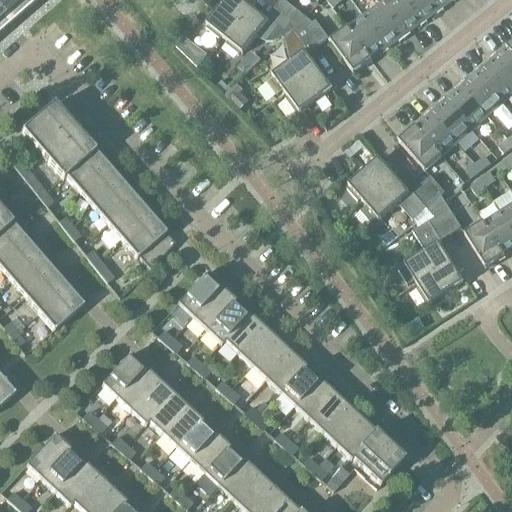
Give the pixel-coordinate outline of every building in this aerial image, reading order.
[(0,0),(0,14),(10,26),(24,13),(13,0),(0,0)] [(38,0),(13,0),(24,13),(39,0),(38,0)] [(221,38),(224,41),(251,8),(245,3),(244,5),(237,0),(227,0),(206,27),(208,28),(206,31),(219,41),(221,38)] [(329,0),(326,3),(333,10),(342,2),(340,0),(329,0)] [(400,0),(387,0),(380,6),(405,40),(411,36),(409,34),(420,26),(400,0)] [(400,0),(420,26),(421,28),(427,24),(426,22),(436,14),(425,0),(400,0)] [(451,0),(425,0),(436,14),(438,16),(443,12),(442,10),(453,2),(451,0)] [(282,1),(274,10),(291,23),(299,14),(282,1)] [(380,6),(363,18),(387,50),(398,42),(400,44),(405,40),(380,6)] [(251,8),(224,41),(227,44),(225,46),(238,56),(240,54),(242,56),(255,40),(260,44),(265,46),(273,46),(276,45),(278,43),(281,39),(283,41),(292,32),(289,27),(284,33),(267,20),(265,22),(255,14),(256,12),(251,8)] [(284,33),(289,27),(288,27),(291,23),(274,10),(267,20),(284,33)] [(0,14),(0,34),(10,26),(0,14)] [(291,23),(288,27),(289,27),(292,32),(305,20),(299,14),(291,23)] [(363,18),(347,30),(371,62),(382,55),(383,57),(389,52),(387,50),(363,18)] [(305,20),(292,32),(296,37),(306,30),(313,25),(312,25),(305,20)] [(313,25),(306,30),(319,47),(328,40),(315,23),(312,25),(313,25)] [(306,30),(296,37),(309,54),(319,47),(306,30)] [(371,62),(347,30),(330,43),(354,75),(365,67),(367,69),(372,64),(371,62)] [(273,80),(267,84),(276,97),(283,93),(285,96),(320,71),(316,65),(314,67),(306,56),(309,54),(296,37),(292,32),(283,41),(290,64),(272,77),(273,80)] [(176,50),(176,51),(196,70),(205,58),(183,40),(176,50)] [(489,60),(491,62),(511,85),(511,54),(506,48),(496,57),(495,55),(489,60)] [(474,73),(476,75),(502,106),(511,97),(511,85),(491,62),(481,71),(479,69),(474,73)] [(320,71),(285,96),(288,99),(285,101),(295,114),(298,113),(299,115),(332,91),(322,78),(324,76),(320,71)] [(464,82),(459,87),(487,119),(502,106),(476,75),(466,84),(464,82)] [(221,84),(216,90),(224,98),(229,92),(221,84)] [(237,87),(226,99),(241,113),(249,105),(239,95),(242,92),(237,87)] [(455,93),(445,102),(472,132),(487,119),(459,87),(454,91),(455,93)] [(440,106),(430,115),(456,146),(472,132),(445,102),(444,100),(438,105),(440,106)] [(62,182),(65,179),(93,154),(53,107),(21,135),(62,182)] [(425,120),(415,129),(441,159),(456,146),(430,115),(428,113),(423,118),(425,120)] [(441,159),(415,129),(413,127),(408,132),(409,133),(398,143),(425,173),(441,159)] [(511,151),(511,147),(508,142),(499,149),(504,157),(511,151)] [(9,163),(16,158),(7,147),(0,153),(9,163)] [(346,156),(352,163),(358,158),(358,153),(354,149),(346,156)] [(65,179),(81,197),(109,172),(93,154),(65,179)] [(9,163),(16,173),(23,167),(16,158),(9,163)] [(511,171),(511,158),(503,165),(509,173),(511,171)] [(485,159),(476,167),(482,175),(491,167),(485,159)] [(361,202),(363,205),(395,177),(391,172),(389,173),(378,161),(348,187),(350,190),(347,192),(358,204),(361,202)] [(16,173),(24,182),(31,177),(23,167),(16,173)] [(482,175),(476,167),(466,174),(472,182),(482,175)] [(81,197),(96,215),(125,190),(109,172),(81,197)] [(490,175),(480,183),(486,191),(496,183),(490,175)] [(31,192),(38,186),(31,177),(24,182),(31,192)] [(366,208),(360,213),(371,226),(377,220),(379,222),(398,206),(413,223),(427,211),(426,210),(412,194),(410,197),(409,196),(398,184),(400,182),(395,177),(363,205),(366,208)] [(431,178),(421,186),(435,202),(441,198),(445,195),(431,178)] [(486,191),(480,183),(471,190),(477,198),(486,191)] [(31,192),(38,201),(46,195),(38,186),(31,192)] [(412,194),(426,210),(435,202),(421,186),(412,194)] [(96,215),(112,233),(141,208),(125,190),(96,215)] [(53,205),(46,195),(38,201),(46,210),(53,205)] [(435,202),(426,210),(427,211),(431,215),(445,205),(441,198),(435,202)] [(445,205),(431,215),(435,220),(439,218),(449,211),(445,205)] [(511,205),(500,214),(511,232),(511,205)] [(112,233),(128,251),(156,226),(141,208),(112,233)] [(427,211),(413,223),(415,227),(431,215),(427,211)] [(449,211),(439,218),(451,236),(461,229),(449,211)] [(0,271),(53,333),(82,308),(0,214),(0,271)] [(511,232),(500,214),(483,224),(504,258),(511,253),(511,232)] [(431,215),(415,227),(418,231),(429,224),(435,220),(431,215)] [(435,220),(429,224),(440,242),(451,236),(439,218),(435,220)] [(58,225),(65,235),(73,229),(65,220),(58,225)] [(414,283),(416,286),(453,263),(449,258),(447,259),(438,245),(441,243),(440,242),(429,224),(418,231),(413,234),(425,253),(404,266),(406,269),(399,273),(407,287),(414,283)] [(504,258),(483,224),(464,236),(486,270),(498,262),(499,264),(505,261),(504,258)] [(156,226),(128,251),(136,261),(138,259),(150,272),(174,247),(156,226)] [(73,229),(65,235),(73,244),(80,239),(73,229)] [(361,250),(351,258),(350,258),(354,263),(358,267),(368,259),(361,250)] [(85,259),(91,267),(98,262),(92,253),(85,259)] [(91,267),(99,277),(106,271),(98,262),(91,267)] [(453,263),(416,286),(419,290),(416,291),(425,305),(427,303),(429,306),(463,285),(454,271),(456,269),(453,263)] [(106,271),(99,277),(106,286),(113,280),(106,271)] [(176,307),(191,321),(220,291),(204,276),(203,277),(204,278),(176,307)] [(191,321),(205,334),(234,304),(220,291),(191,321)] [(205,334),(219,348),(248,317),(234,304),(205,334)] [(223,345),(236,357),(262,330),(248,317),(219,348),(220,348),(223,345)] [(2,331),(10,341),(17,335),(9,326),(2,331)] [(409,327),(399,333),(407,345),(416,339),(409,327)] [(236,357),(250,370),(276,343),(262,330),(236,357)] [(156,340),(165,349),(172,341),(163,333),(156,340)] [(17,335),(10,341),(17,350),(24,345),(17,335)] [(172,341),(165,349),(174,356),(181,349),(172,341)] [(250,370),(264,383),(290,356),(276,343),(250,370)] [(264,383),(279,397),(304,369),(290,356),(264,383)] [(101,388),(116,402),(144,372),(128,357),(127,358),(128,359),(101,388)] [(185,366),(194,374),(201,366),(192,358),(185,366)] [(201,366),(194,374),(203,381),(210,374),(201,366)] [(279,397),(293,410),(318,383),(304,369),(279,397)] [(116,402),(130,415),(158,385),(144,372),(116,402)] [(0,408),(13,397),(0,381),(0,408)] [(214,391),(223,399),(230,391),(221,383),(214,391)] [(293,410),(307,423),(332,396),(318,383),(293,410)] [(130,415),(144,428),(172,398),(158,385),(130,415)] [(230,391),(223,399),(232,407),(239,399),(230,391)] [(307,423),(321,436),(346,409),(332,396),(307,423)] [(148,426),(161,438),(186,411),(172,398),(144,428),(145,429),(148,426)] [(243,417),(253,425),(259,417),(250,409),(243,417)] [(321,436),(335,449),(360,422),(346,409),(321,436)] [(161,438),(175,451),(200,424),(186,411),(161,438)] [(81,422),(90,430),(97,422),(88,414),(81,422)] [(259,417),(253,425),(262,433),(268,425),(259,417)] [(97,422),(90,430),(99,438),(106,430),(97,422)] [(335,449),(349,462),(374,435),(360,422),(335,449)] [(175,451),(189,464),(214,437),(200,424),(175,451)] [(272,442),(281,450),(288,442),(279,435),(272,442)] [(374,435),(349,462),(350,463),(352,462),(379,488),(403,462),(374,435)] [(189,464),(203,477),(228,450),(214,437),(189,464)] [(25,469),(40,483),(69,453),(53,438),(52,439),(53,440),(25,469)] [(110,447),(119,455),(126,448),(117,440),(110,447)] [(288,442),(281,450),(291,458),(297,450),(288,442)] [(126,448),(119,455),(128,463),(135,456),(126,448)] [(203,477),(217,491),(243,464),(228,450),(203,477)] [(40,483),(54,496),(83,466),(69,453),(40,483)] [(301,467),(310,475),(317,468),(308,460),(301,467)] [(217,491),(231,504),(257,477),(243,464),(217,491)] [(139,473),(148,481),(155,473),(146,465),(139,473)] [(54,496),(68,509),(97,479),(83,466),(54,496)] [(317,468),(310,475),(319,483),(326,476),(317,468)] [(341,470),(333,479),(340,486),(348,477),(341,470)] [(155,473),(148,481),(157,489),(164,481),(155,473)] [(231,504),(240,511),(250,511),(271,490),(257,477),(231,504)] [(72,507),(77,511),(91,511),(111,492),(97,479),(68,509),(69,510),(72,507)] [(340,486),(333,479),(325,488),(332,494),(340,486)] [(250,511),(276,511),(285,503),(271,490),(250,511)] [(168,498),(177,506),(184,498),(175,491),(168,498)] [(91,511),(118,511),(125,505),(111,492),(91,511)] [(6,503),(15,510),(22,503),(12,495),(6,503)] [(184,498),(177,506),(183,511),(187,511),(193,506),(184,498)] [(22,503),(15,510),(16,511),(29,511),(31,511),(22,503)] [(276,511),(294,511),(285,503),(276,511)]
